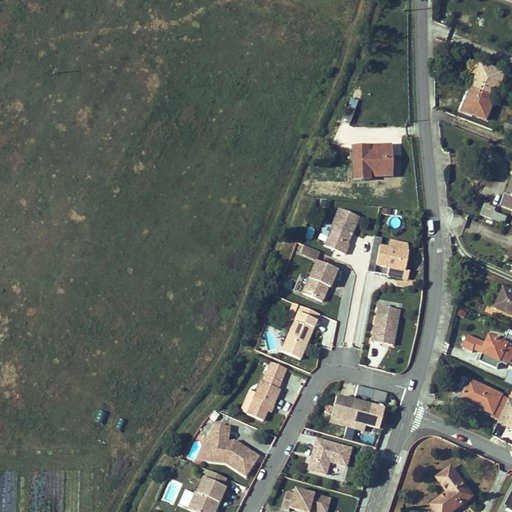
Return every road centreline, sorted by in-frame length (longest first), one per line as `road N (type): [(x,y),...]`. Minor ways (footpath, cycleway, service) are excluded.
road 1 (tertiary): [(413,391),(436,280),(424,0)]
road 2 (residential): [(245,511),(325,371),(413,391)]
